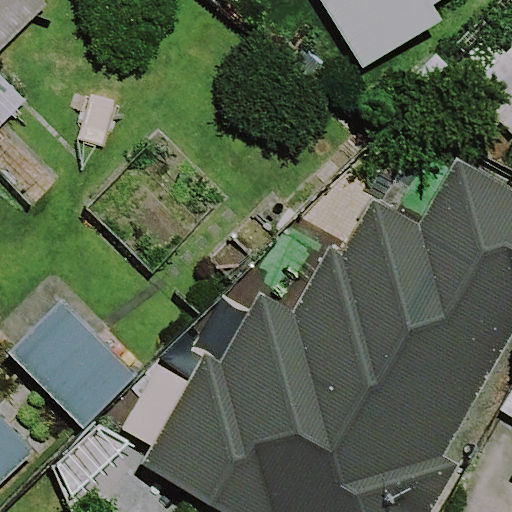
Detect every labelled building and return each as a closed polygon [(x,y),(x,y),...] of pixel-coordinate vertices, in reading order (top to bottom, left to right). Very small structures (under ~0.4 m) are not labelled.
[(73,0),(46,0),(60,13),(73,0)] [(440,0),(310,0),(355,71),(431,24),(423,11),(440,0)] [(511,130),(511,43),(455,96),(498,144),(511,130)] [(0,132),(22,109),(0,87),(0,132)] [(173,388),(157,376),(116,430),(132,442),(124,453),(202,511),(434,511),(460,478),(427,452),(511,339),(511,200),(454,157),(428,193),(392,166),(278,318),(260,305),(215,365),(199,353),(173,388)] [(129,375),(51,301),(0,354),(0,361),(75,432),(129,375)] [(511,369),(484,419),(511,434),(511,464),(506,475),(511,477),(511,369)] [(0,494),(32,465),(0,430),(0,494)]
